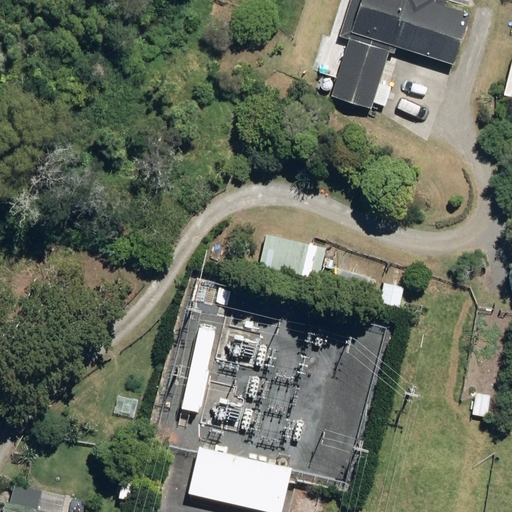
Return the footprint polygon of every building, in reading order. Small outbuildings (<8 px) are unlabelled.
[(436,62),(451,67),(468,15),(441,7),(442,0),(350,0),(339,39),(347,41),(330,99),(370,110),(388,54),(391,55),(393,48),(436,62)] [(323,248),(264,235),(258,266),(316,279),(323,248)] [(368,277),(338,269),(333,289),(363,296),(368,277)] [(216,333),(200,329),(181,406),(196,410),(197,406),(199,406),(209,369),(207,368),(216,333)] [(488,395),(475,394),(472,415),(485,417),(486,415),(495,417),(497,399),(488,398),(488,395)] [(278,511),(289,468),(196,446),(185,494),(264,511),(278,511)] [(83,511),(86,502),(65,497),(65,495),(11,482),(7,502),(2,501),(0,511),(83,511)]
